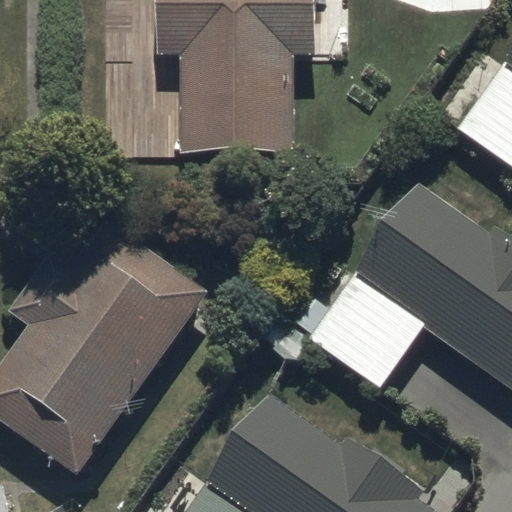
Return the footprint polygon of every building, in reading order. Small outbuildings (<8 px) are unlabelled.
[(183,163),(294,163),(294,64),(318,64),(318,0),(155,0),(156,63),(183,63),(183,163)] [(511,58),(457,140),(511,177),(511,58)] [(511,397),(511,255),(417,188),(308,340),(383,393),(424,335),(511,397)] [(0,374),(0,428),(75,485),(212,297),(91,210),(11,321),(30,334),(0,374)] [(431,511),(269,396),(185,511),(431,511)] [(13,511),(7,479),(0,480),(0,511),(13,511)]
